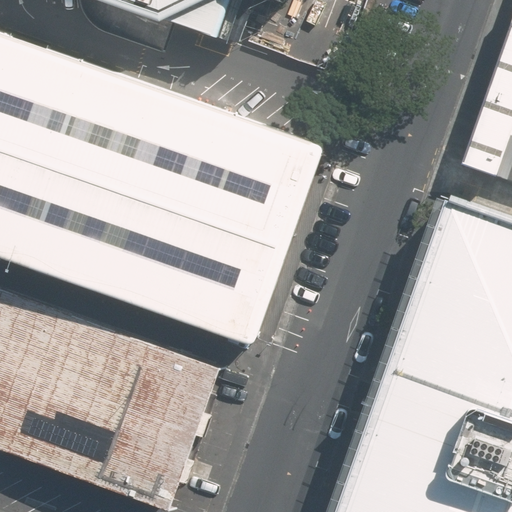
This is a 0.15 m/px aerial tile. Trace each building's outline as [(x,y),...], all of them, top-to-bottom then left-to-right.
[(136,0),(234,34),(247,0),(136,0)] [(256,335),(324,144),(0,26),(0,244),(245,331),(256,335)] [(511,36),(466,164),(511,179),(511,36)] [(511,511),(511,215),(448,193),(336,511),(511,511)] [(222,362),(5,288),(0,302),(0,444),(173,504),(222,362)]
